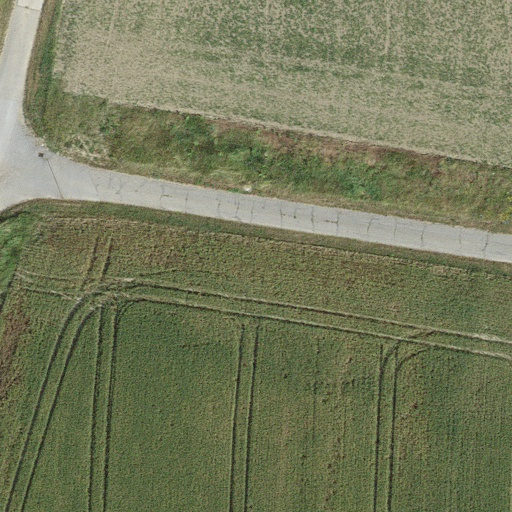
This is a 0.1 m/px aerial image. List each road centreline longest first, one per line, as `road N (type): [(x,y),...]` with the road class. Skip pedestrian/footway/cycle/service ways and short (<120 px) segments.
road 1 (track): [(511,258),(0,176)]
road 2 (track): [(33,0),(0,128)]
